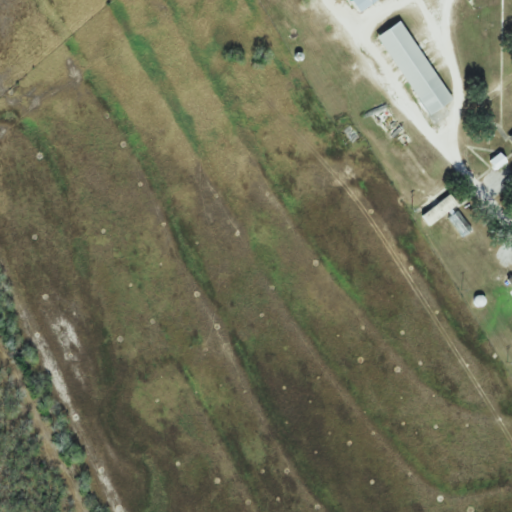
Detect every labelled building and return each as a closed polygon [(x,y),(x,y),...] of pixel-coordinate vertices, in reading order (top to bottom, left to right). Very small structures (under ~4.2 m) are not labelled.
[(351,0),(360,12),(376,0),(351,0)] [(403,20),(379,35),(426,116),(450,102),(403,20)] [(495,170),(506,162),(500,153),(489,162),(495,170)] [(457,204),(449,194),(422,216),(429,226),(457,204)] [(461,238),(471,231),(458,210),(448,217),(461,238)]
